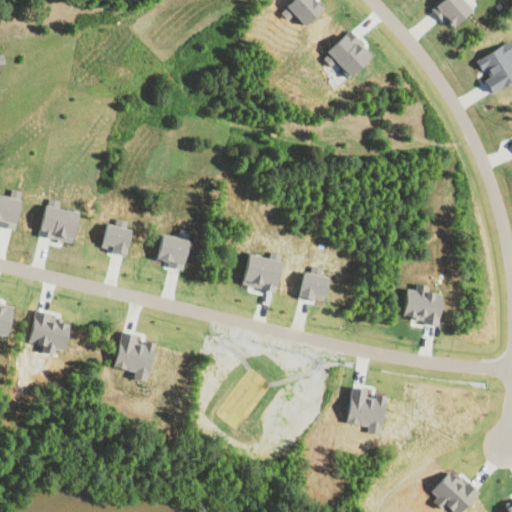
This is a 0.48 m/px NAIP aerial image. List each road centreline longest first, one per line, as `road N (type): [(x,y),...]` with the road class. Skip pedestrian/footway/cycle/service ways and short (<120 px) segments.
road 1 (residential): [(0,261),(347,347),(510,370)]
road 2 (residential): [(502,444),(511,345),(509,255),(494,187),(441,79),(371,0)]
